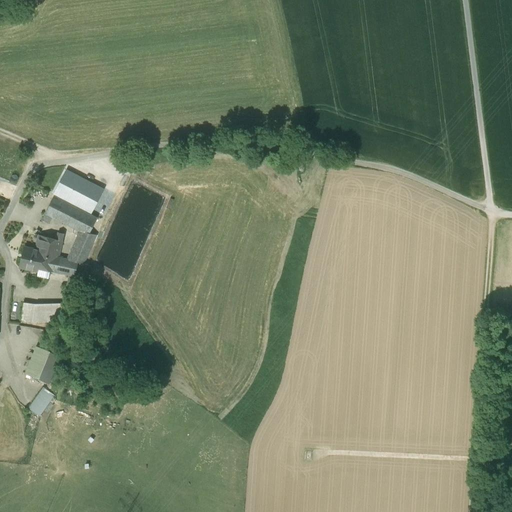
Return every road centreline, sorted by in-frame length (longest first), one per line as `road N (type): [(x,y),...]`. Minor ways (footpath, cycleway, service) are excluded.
road 1 (track): [(0,226),(38,165),(174,143),(382,169),(511,216)]
road 2 (track): [(465,0),(491,214),(471,511)]
road 3 (track): [(0,242),(9,265),(2,323),(9,377)]
